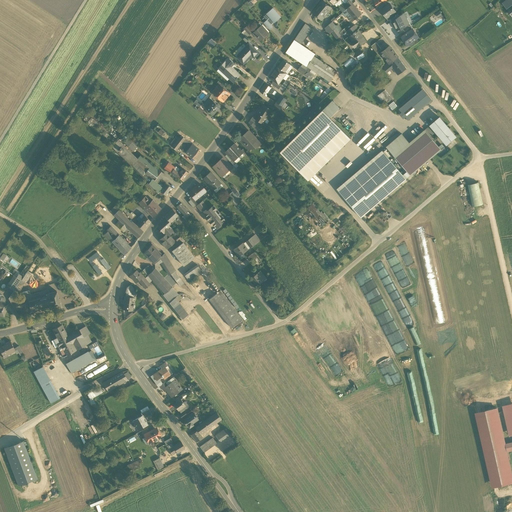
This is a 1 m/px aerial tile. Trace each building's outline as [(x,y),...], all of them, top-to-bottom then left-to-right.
[(339,8),(342,12),(345,10),(353,4),(349,0),(345,3),(339,8)] [(511,0),(505,0),(502,3),(506,9),(511,4),(511,3),(511,0)] [(313,12),(322,19),(330,9),(321,2),(313,12)] [(378,7),(382,12),(386,8),(385,7),(387,6),(385,2),(384,3),(378,7)] [(345,10),(349,14),(354,20),(362,14),(353,4),(345,10)] [(382,12),(386,18),(392,14),(394,12),(392,9),(393,8),(390,4),(387,6),(385,7),(386,8),(382,12)] [(267,14),(271,18),(274,22),(275,22),(276,21),(277,21),(279,19),(279,18),(281,17),(273,8),(267,13),(267,14)] [(397,18),(392,22),(397,31),(402,28),(406,27),(407,26),(410,24),(407,19),(405,20),(401,15),(397,18)] [(264,23),(269,29),(273,27),(271,25),(268,21),(267,20),(264,23)] [(255,31),(262,25),(259,22),(253,28),(255,31)] [(324,29),(329,34),(331,32),(335,29),(336,28),(334,26),(335,25),(332,22),(324,29)] [(305,24),(294,40),(301,45),(312,28),(305,24)] [(253,33),(259,39),(267,32),(262,25),(255,31),(253,33)] [(245,29),(249,34),(252,32),(247,26),(244,28),(245,29)] [(348,34),(349,36),(358,30),(355,26),(347,31),(346,31),(348,34)] [(338,33),(335,29),(331,32),(337,39),(340,36),(338,33)] [(402,37),(407,45),(408,45),(413,41),(418,37),(412,29),(405,35),(402,37)] [(358,30),(349,36),(352,41),(350,42),(352,45),(354,49),(365,41),(358,30)] [(251,41),(247,37),(245,36),(243,39),(248,44),(249,43),(251,41)] [(211,39),(207,42),(213,48),(216,44),(211,39)] [(303,64),(307,66),(314,56),(315,54),(301,45),(294,40),(286,53),(303,64)] [(371,46),(377,53),(381,49),(376,42),(373,45),(371,46)] [(236,57),(244,64),(252,55),(254,58),(259,53),(249,43),(248,44),(236,57)] [(388,63),(389,64),(398,57),(390,46),(380,53),(388,63)] [(354,54),(359,60),(364,56),(360,50),(354,54)] [(337,72),(314,56),(307,66),(308,67),(311,70),(318,74),(325,78),(328,81),(330,82),(337,72)] [(406,68),(398,57),(389,64),(392,68),(397,75),(406,68)] [(229,79),(233,82),(238,77),(237,76),(239,74),(232,67),(235,63),(229,58),(220,68),(230,77),(229,79)] [(285,72),(290,65),(290,64),(284,60),(283,60),(284,60),(278,67),(285,72)] [(383,67),(387,72),(392,68),(389,64),(388,63),(383,67)] [(350,65),(344,71),(348,74),(353,69),(350,65)] [(286,73),(285,72),(278,67),(277,67),(269,78),(273,81),(278,85),(279,83),(283,78),(285,80),(285,79),(286,79),(289,75),(286,73)] [(228,80),(229,79),(230,77),(220,68),(217,71),(228,80)] [(323,81),(320,79),(318,82),(329,89),(330,86),(327,84),(323,81)] [(271,84),(279,89),(282,85),(279,83),(278,85),(273,81),(271,84)] [(219,85),(216,88),(226,98),(230,94),(226,91),(226,90),(224,88),(223,88),(219,84),(219,85)] [(260,91),(271,99),(273,95),(271,94),(274,90),(265,84),(260,91)] [(223,101),(226,98),(216,88),(213,92),(217,96),(217,97),(219,98),(223,101)] [(393,100),(389,95),(385,99),(382,96),(387,92),(385,90),(378,96),(382,102),(385,100),(388,103),(393,100)] [(402,112),(400,114),(403,118),(405,116),(408,119),(431,100),(423,90),(400,109),(402,112)] [(276,102),(282,106),(284,103),(286,100),(280,96),(276,102)] [(205,105),(208,107),(213,101),(210,97),(204,104),(205,105)] [(220,107),(213,101),(208,107),(207,109),(213,114),(220,107)] [(332,101),(323,110),(329,117),(339,107),(332,101)] [(279,111),(282,106),(276,102),(273,107),(279,111)] [(261,121),(263,123),(267,117),(267,118),(268,117),(272,111),(264,105),(255,117),(255,118),(261,121)] [(299,172),(342,130),(329,117),(323,110),(280,152),(299,172)] [(254,122),(258,125),(261,121),(255,118),(255,117),(253,116),(251,120),(254,122)] [(93,117),(89,120),(96,128),(99,125),(93,117)] [(271,119),(268,117),(267,118),(263,123),(263,124),(266,126),(271,119)] [(436,132),(446,145),(456,137),(439,117),(430,125),(436,132)] [(251,126),(257,133),(260,128),(253,123),(251,126)] [(425,130),(430,137),(436,132),(430,125),(425,130)] [(342,130),(299,172),(308,181),(351,138),(342,130)] [(396,159),(407,171),(410,175),(438,152),(441,149),(439,146),(430,137),(425,130),(409,143),(402,134),(386,147),(396,159)] [(239,139),(248,149),(253,145),(254,145),(257,143),(260,146),(261,144),(255,137),(253,138),(248,132),(239,139)] [(255,137),(261,144),(264,142),(257,134),(255,137)] [(172,147),(176,151),(182,142),(185,139),(181,135),(172,147)] [(123,142),(127,146),(133,140),(128,136),(123,142)] [(186,145),(189,148),(192,144),(185,139),(182,142),(186,145)] [(138,145),(133,140),(127,146),(133,151),(138,145)] [(111,146),(119,153),(124,148),(116,141),(111,146)] [(235,143),(230,147),(239,157),(243,153),(243,152),(241,150),(235,143)] [(185,153),(191,158),(191,157),(198,149),(192,144),(189,148),(186,152),(185,153)] [(234,161),(239,157),(230,147),(226,152),(227,154),(232,159),(234,161)] [(136,160),(124,148),(119,153),(138,173),(143,167),(136,160)] [(336,189),(344,198),(390,159),(382,150),(336,189)] [(140,155),(136,160),(143,167),(147,161),(140,155)] [(406,178),(410,175),(407,171),(403,175),(390,159),(344,198),(361,218),(406,179),(406,178)] [(214,166),(222,175),(225,173),(224,172),(228,168),(229,170),(231,167),(227,162),(224,164),(221,160),(214,166)] [(163,173),(147,161),(143,167),(138,173),(147,182),(154,188),(157,184),(155,183),(163,173)] [(165,168),(171,173),(173,169),(174,169),(175,168),(169,163),(165,168)] [(180,172),(179,173),(177,176),(182,181),(188,173),(181,167),(179,171),(178,171),(180,172)] [(176,177),(177,176),(179,173),(174,169),(173,169),(171,173),(176,177)] [(204,179),(213,189),(221,183),(212,173),(208,176),(208,175),(204,179)] [(144,185),(154,196),(157,192),(154,188),(147,182),(144,185)] [(159,190),(166,196),(172,188),(165,183),(161,188),(157,184),(154,188),(157,192),(158,193),(159,190)] [(192,196),(195,200),(206,191),(203,188),(200,183),(189,192),(192,196)] [(223,186),(221,183),(213,189),(216,192),(223,186)] [(468,185),(472,207),(483,205),(478,183),(468,185)] [(232,191),(237,196),(240,194),(234,187),(231,189),(232,191)] [(295,189),(290,193),(295,199),(300,195),(295,189)] [(227,196),(232,201),(237,197),(237,196),(232,191),(227,196)] [(190,200),(195,206),(197,205),(198,204),(195,200),(192,196),(189,198),(190,200)] [(139,203),(144,208),(149,203),(144,198),(139,203)] [(153,200),(149,203),(144,208),(153,217),(161,209),(153,200)] [(197,205),(202,212),(204,211),(207,208),(202,201),(199,204),(198,204),(197,205)] [(184,219),(185,218),(189,215),(187,212),(188,211),(186,207),(185,208),(181,203),(176,207),(183,215),(182,216),(184,219)] [(313,203),(305,210),(312,216),(316,212),(315,211),(318,208),(313,203)] [(110,211),(114,215),(118,210),(121,208),(117,204),(110,211)] [(215,226),(217,228),(221,225),(220,224),(225,220),(221,216),(220,217),(215,211),(216,210),(213,206),(208,210),(207,208),(204,211),(206,214),(205,214),(207,217),(206,217),(212,224),(214,226),(215,226)] [(166,219),(171,224),(175,220),(178,224),(182,220),(172,209),(169,212),(164,217),(166,219)] [(123,232),(127,227),(131,223),(118,210),(114,215),(120,221),(116,225),(123,232)] [(144,215),(141,218),(139,221),(137,224),(143,231),(151,221),(144,215)] [(159,240),(166,249),(175,242),(175,241),(171,237),(175,233),(169,226),(171,224),(166,219),(163,221),(164,222),(159,227),(160,229),(162,231),(165,235),(159,240)] [(132,222),(131,223),(127,227),(138,237),(143,232),(142,231),(132,222)] [(259,225),(254,229),(258,234),(263,230),(259,225)] [(105,235),(112,242),(119,235),(112,228),(110,227),(108,229),(108,231),(109,232),(105,235)] [(131,248),(119,235),(112,242),(124,254),(131,248)] [(243,243),(234,249),(239,256),(243,253),(248,250),(248,249),(259,240),(256,235),(252,238),(252,237),(246,242),(246,243),(244,244),(243,243)] [(183,242),(184,241),(181,236),(176,240),(180,245),(183,242)] [(194,257),(186,246),(183,242),(180,245),(178,246),(172,251),(183,266),(194,257)] [(144,253),(154,264),(157,262),(159,259),(162,256),(162,255),(152,245),(144,253)] [(99,255),(97,252),(88,258),(90,262),(99,255)] [(254,265),(260,261),(254,252),(248,257),(254,265)] [(161,262),(169,275),(171,274),(176,271),(165,253),(162,255),(162,256),(159,259),(161,262)] [(107,270),(110,267),(103,258),(100,261),(107,270)] [(102,273),(96,264),(92,266),(99,275),(102,273)] [(183,274),(187,280),(197,273),(201,270),(197,265),(183,274)] [(148,275),(152,271),(148,266),(143,270),(147,276),(148,275)] [(165,293),(165,294),(172,287),(155,269),(152,271),(148,275),(165,293)] [(138,281),(140,279),(142,278),(140,276),(136,270),(130,276),(136,283),(138,281)] [(28,271),(17,286),(21,288),(31,273),(28,271)] [(199,276),(197,273),(187,280),(190,282),(199,276)] [(251,278),(257,286),(266,278),(265,276),(263,278),(258,273),(251,278)] [(9,288),(14,290),(23,277),(20,274),(17,278),(16,277),(9,288)] [(12,293),(14,290),(9,288),(16,277),(13,275),(5,288),(12,293)] [(142,275),(140,276),(142,278),(140,279),(143,282),(141,284),(145,289),(150,285),(148,282),(145,278),(142,275)] [(132,295),(135,295),(137,293),(131,285),(127,288),(132,295)] [(174,290),(172,287),(165,294),(167,296),(168,296),(174,290)] [(130,297),(134,298),(135,295),(132,295),(127,288),(125,296),(130,297)] [(25,297),(26,299),(28,299),(31,298),(30,294),(29,290),(22,292),(24,298),(25,297)] [(176,292),(174,290),(168,296),(170,298),(176,292)] [(209,299),(231,328),(242,319),(220,290),(209,299)] [(56,291),(47,294),(31,298),(28,299),(30,307),(31,310),(52,304),(53,306),(60,304),(60,303),(61,303),(60,299),(59,299),(56,291)] [(163,295),(169,303),(175,298),(178,294),(176,292),(170,298),(168,296),(167,296),(165,294),(165,293),(163,295)] [(0,315),(4,317),(8,304),(4,302),(5,300),(5,298),(1,297),(2,295),(0,294),(0,315)] [(20,309),(30,307),(28,299),(26,299),(16,302),(14,299),(11,294),(8,299),(15,310),(20,309)] [(143,300),(147,305),(153,300),(149,295),(143,300)] [(123,310),(132,311),(134,299),(130,299),(130,297),(125,296),(123,310)] [(188,314),(178,301),(175,298),(169,303),(182,319),(188,314)] [(20,309),(22,315),(31,312),(31,310),(30,307),(20,309)] [(53,330),(57,338),(59,341),(67,337),(62,325),(53,330)] [(79,330),(83,337),(87,335),(90,333),(86,326),(79,330)] [(73,343),(76,350),(91,342),(87,335),(83,337),(79,330),(68,336),(72,343),(73,343)] [(58,346),(60,351),(67,348),(68,348),(69,348),(72,353),(76,350),(73,343),(72,343),(68,336),(67,337),(59,341),(57,338),(54,339),(58,346)] [(0,348),(0,350),(3,356),(10,352),(11,353),(15,351),(14,349),(11,341),(6,344),(7,345),(0,348)] [(63,357),(72,353),(69,348),(68,348),(67,348),(60,351),(63,357)] [(67,365),(71,373),(96,360),(91,351),(67,365)] [(309,388),(288,356),(283,359),(305,391),(309,388)] [(33,371),(41,385),(50,380),(43,366),(33,371)] [(153,375),(156,380),(159,378),(162,376),(162,377),(164,379),(170,374),(165,367),(165,366),(161,369),(153,375)] [(103,383),(108,391),(128,380),(127,379),(124,374),(122,372),(103,383)] [(151,376),(159,387),(160,386),(163,384),(162,384),(159,378),(156,380),(153,375),(151,376)] [(52,384),(50,380),(41,385),(43,390),(52,384)] [(166,390),(171,397),(179,392),(175,387),(172,382),(168,385),(162,389),(164,391),(166,390)] [(60,398),(52,384),(43,390),(51,403),(60,398)] [(93,391),(88,394),(87,395),(90,400),(93,399),(93,398),(103,392),(100,387),(93,391)] [(178,410),(179,410),(185,405),(183,402),(181,400),(181,399),(176,402),(174,404),(178,410)] [(511,434),(511,403),(503,406),(509,436),(511,434)] [(497,408),(477,413),(493,487),(511,482),(511,476),(507,452),(505,444),(497,408)] [(141,413),(142,416),(143,415),(144,418),(151,414),(149,409),(141,413)] [(329,447),(333,444),(310,411),(306,413),(329,447)] [(197,430),(199,433),(204,430),(204,431),(221,419),(216,412),(195,428),(197,430)] [(189,428),(191,426),(190,425),(192,423),(198,419),(195,415),(193,413),(188,416),(184,419),(185,420),(183,421),(184,423),(183,423),(184,424),(185,425),(186,426),(187,427),(188,427),(189,428)] [(138,429),(147,424),(146,421),(144,418),(143,415),(142,416),(133,421),(138,429)] [(141,431),(143,435),(145,434),(150,432),(148,427),(141,431)] [(150,440),(150,442),(154,440),(154,441),(155,441),(158,440),(157,439),(157,438),(160,437),(160,436),(158,431),(157,432),(155,429),(150,432),(145,434),(146,436),(146,437),(147,439),(150,440)] [(215,435),(218,440),(222,437),(228,433),(225,429),(215,435)] [(191,435),(196,442),(202,437),(199,433),(197,430),(191,435)] [(222,437),(218,440),(220,442),(229,435),(228,433),(222,437)] [(200,447),(204,453),(217,443),(212,438),(200,447)] [(4,448),(18,486),(37,479),(23,441),(4,448)] [(173,446),(173,447),(177,452),(177,453),(185,448),(181,441),(173,446)] [(363,482),(341,453),(336,456),(359,485),(363,482)] [(153,461),(157,469),(163,465),(160,458),(153,461)] [(127,466),(129,470),(140,465),(140,464),(142,463),(141,459),(127,466)]
